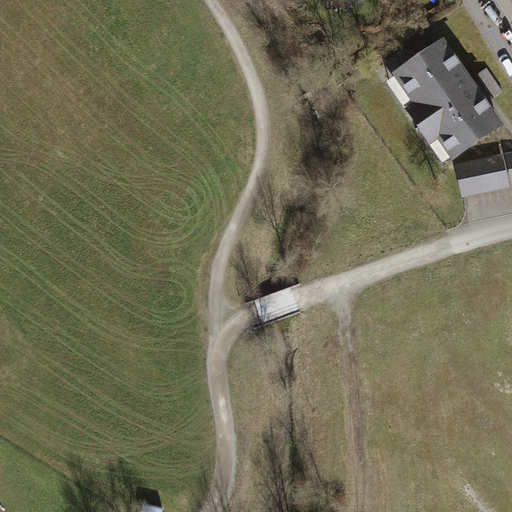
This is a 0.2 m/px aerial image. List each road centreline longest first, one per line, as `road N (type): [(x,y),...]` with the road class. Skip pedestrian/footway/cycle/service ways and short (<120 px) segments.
road 1 (track): [(217,327),(218,272),(265,140),(254,80),(212,0)]
road 2 (residential): [(511,228),(217,327)]
road 3 (track): [(333,287),(354,402),(360,511)]
road 4 (track): [(217,327),(227,457),(210,511)]
